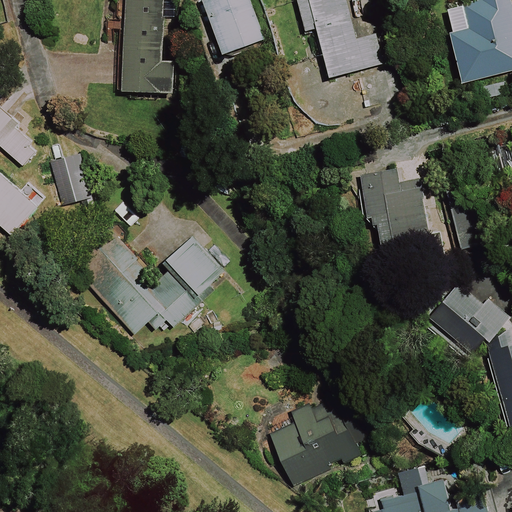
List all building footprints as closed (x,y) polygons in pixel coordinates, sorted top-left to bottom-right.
[(165,62),(168,0),(120,0),(114,91),(174,94),(176,63),(165,62)] [(264,41),(249,0),(204,0),(223,56),(264,41)] [(356,40),(345,0),(297,0),(305,33),(318,30),(330,79),(384,66),(376,35),(356,40)] [(463,84),(511,72),(511,14),(508,0),(479,0),(480,0),(459,5),(465,30),(451,33),(463,84)] [(17,123),(0,108),(0,147),(24,167),(38,151),(12,128),(17,123)] [(383,251),(432,242),(421,188),(405,191),(400,169),(356,178),(363,216),(375,214),(383,251)] [(19,191),(0,174),(0,225),(12,236),(44,200),(25,184),(19,191)] [(227,272),(201,243),(157,280),(119,236),(80,270),(142,343),(168,321),(174,329),(205,302),(200,296),(227,272)] [(484,351),(506,433),(511,431),(511,329),(506,324),(453,280),(427,311),(476,351),(479,347),(484,351)] [(350,462),(322,400),(267,425),(294,486),(350,462)] [(374,510),(367,511),(489,511),(482,487),(449,496),(444,478),(429,483),(424,465),(397,473),(403,493),(372,502),(374,510)]
